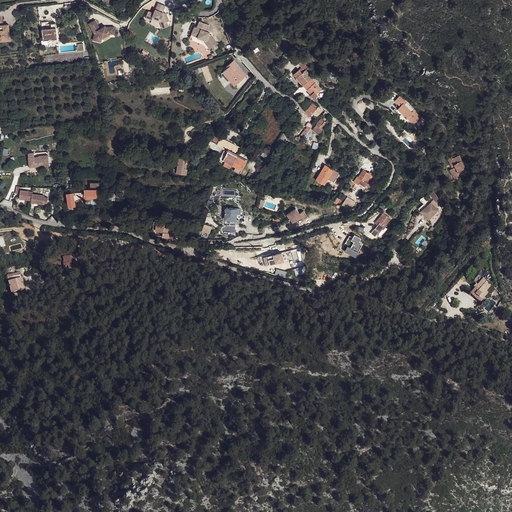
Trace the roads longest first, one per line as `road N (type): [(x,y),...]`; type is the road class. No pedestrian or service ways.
road 1 (residential): [(182,249),(291,237),(348,221),(364,213),(394,173),(389,158),(314,101),(269,85),(241,56),(219,0)]
road 2 (track): [(511,344),(445,315),(329,296),(182,249)]
road 3 (residential): [(182,249),(131,233),(41,222),(0,204)]
